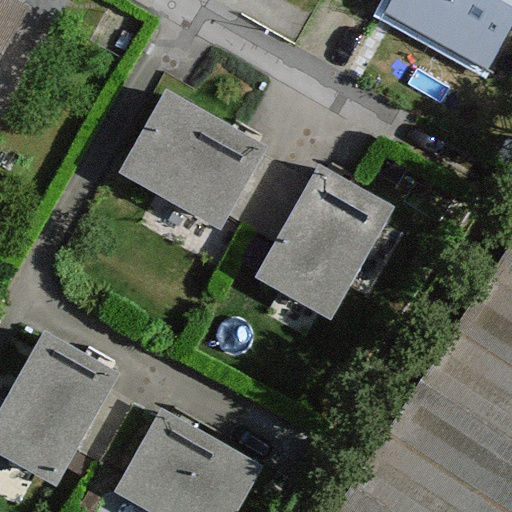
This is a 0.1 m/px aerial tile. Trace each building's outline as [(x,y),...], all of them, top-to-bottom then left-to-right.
[(0,0),(0,54),(27,7),(14,0),(0,0)] [(484,69),(511,13),(511,0),(396,0),(387,19),(484,69)] [(260,147),(164,93),(119,173),(215,227),(260,147)] [(389,205),(319,165),(255,276),(325,316),(389,205)] [(511,511),(511,261),(347,511),(511,511)] [(114,370),(49,333),(0,416),(0,452),(50,481),(114,370)] [(222,511),(250,462),(160,412),(115,494),(147,511),(222,511)]
